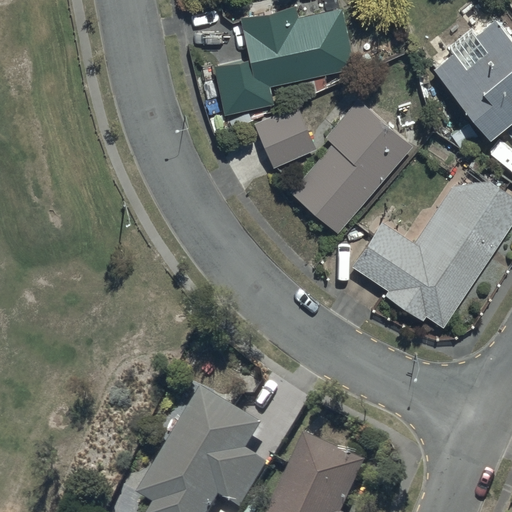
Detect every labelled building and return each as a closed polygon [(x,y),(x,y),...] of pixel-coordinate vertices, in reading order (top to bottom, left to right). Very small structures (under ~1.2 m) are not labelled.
[(291,0),(265,0),(237,6),(246,45),(211,54),(221,105),(271,94),(267,77),(352,60),(339,0),(331,0),(293,8),(291,0)] [(408,0),(416,12),(432,0),(408,0)] [(451,44),(431,58),(482,122),(511,100),(511,30),(491,8),(471,25),(469,23),(447,39),(451,44)] [(352,94),(349,92),(325,119),(329,122),(323,128),(330,133),(289,183),(335,223),(408,138),(379,114),(382,111),(356,90),(352,94)] [(294,96),(252,114),(271,159),(313,142),(294,96)] [(380,213),(349,257),(385,281),(382,286),(420,311),(423,306),(440,318),(511,209),(511,186),(486,168),(451,178),(411,235),(380,213)] [(200,383),(135,490),(153,501),(146,511),(206,511),(218,493),(239,506),(268,459),(246,446),(261,421),(200,383)] [(342,511),(343,511),(341,510),(364,457),(302,430),(265,511),(342,511)]
